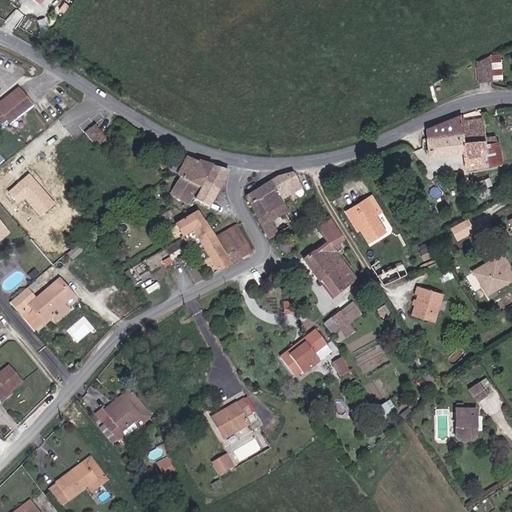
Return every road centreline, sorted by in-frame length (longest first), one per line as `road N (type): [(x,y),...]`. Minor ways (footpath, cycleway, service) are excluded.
road 1 (residential): [(243,161),(240,191),(268,249),(261,259),(124,331),(0,464)]
road 2 (tertiary): [(243,161),(344,157),(439,114),(511,97)]
road 3 (tertiary): [(0,34),(148,125),(243,161)]
